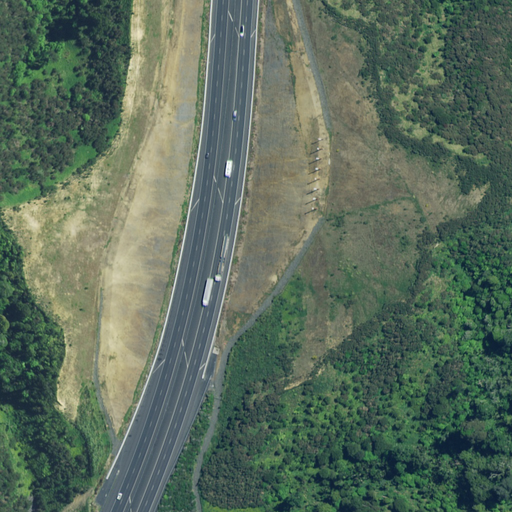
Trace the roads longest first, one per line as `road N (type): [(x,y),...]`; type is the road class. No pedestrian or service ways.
road 1 (motorway): [(116,511),(156,406),(192,266),(222,0)]
road 2 (motorway): [(246,0),(234,152),(210,297),(143,511)]
